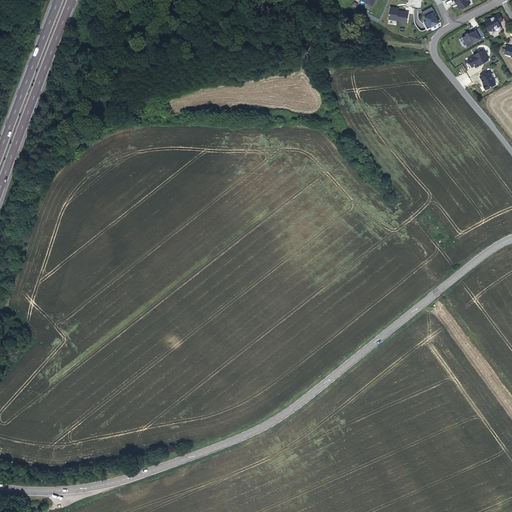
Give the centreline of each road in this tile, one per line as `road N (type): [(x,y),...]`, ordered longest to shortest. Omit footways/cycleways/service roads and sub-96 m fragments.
road 1 (secondary): [(8,490),(109,483),(253,431),(511,238)]
road 2 (track): [(114,0),(96,59),(93,115),(27,172),(0,291)]
road 3 (trunk): [(0,201),(73,0)]
road 4 (trunk): [(58,0),(0,153)]
road 5 (unclassified): [(511,153),(434,57),(433,40),(449,25)]
